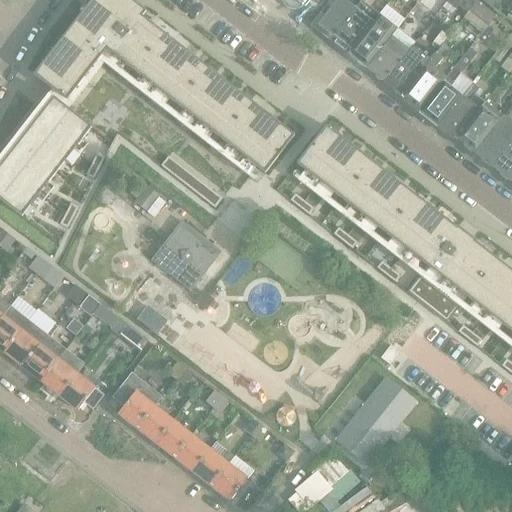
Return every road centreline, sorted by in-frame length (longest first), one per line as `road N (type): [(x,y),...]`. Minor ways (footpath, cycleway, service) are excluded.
road 1 (residential): [(511,217),(347,87),(214,0)]
road 2 (residential): [(177,511),(106,470),(0,387)]
